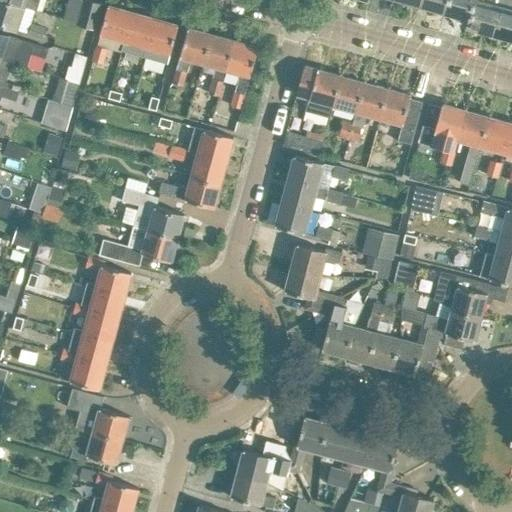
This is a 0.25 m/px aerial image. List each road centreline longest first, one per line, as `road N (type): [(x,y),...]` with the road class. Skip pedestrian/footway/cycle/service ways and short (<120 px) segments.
road 1 (residential): [(228,280),(299,18)]
road 2 (residential): [(511,78),(299,18)]
road 3 (residential): [(188,426),(149,387),(149,331),(179,291),(228,280)]
road 4 (residential): [(453,418),(268,369)]
